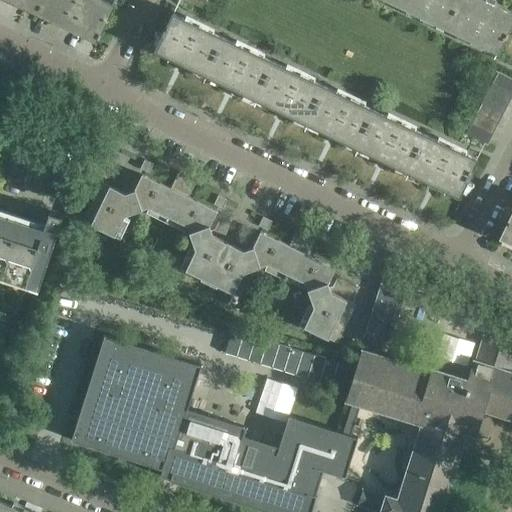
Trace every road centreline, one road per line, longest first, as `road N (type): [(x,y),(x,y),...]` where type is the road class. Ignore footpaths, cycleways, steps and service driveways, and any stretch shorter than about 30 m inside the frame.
road 1 (residential): [(466,257),(114,84)]
road 2 (residential): [(119,511),(0,460)]
road 3 (residential): [(114,84),(0,30)]
